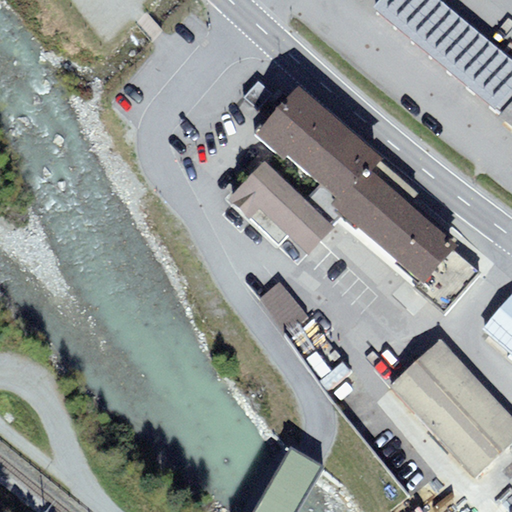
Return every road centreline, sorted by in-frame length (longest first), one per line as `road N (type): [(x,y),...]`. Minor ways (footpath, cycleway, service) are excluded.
road 1 (primary): [(511,236),(419,166),(230,0)]
road 2 (track): [(275,511),(317,443),(319,419),(246,310),(223,246)]
road 3 (track): [(0,381),(35,384),(66,450),(114,511)]
